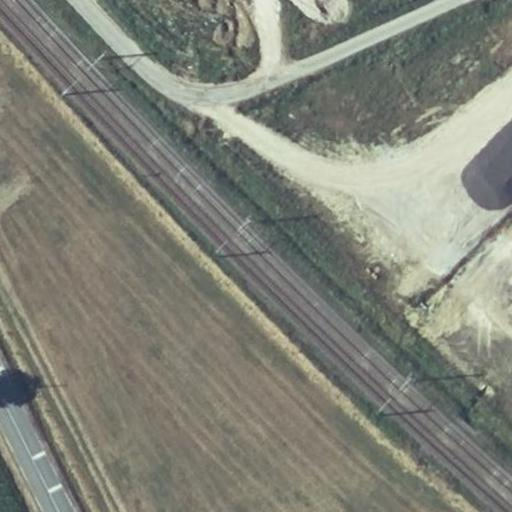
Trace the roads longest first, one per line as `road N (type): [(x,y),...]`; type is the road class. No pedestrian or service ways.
road 1 (track): [(82,0),(163,83),(212,95),(260,86),(448,0)]
road 2 (unclassified): [(0,396),(57,511)]
